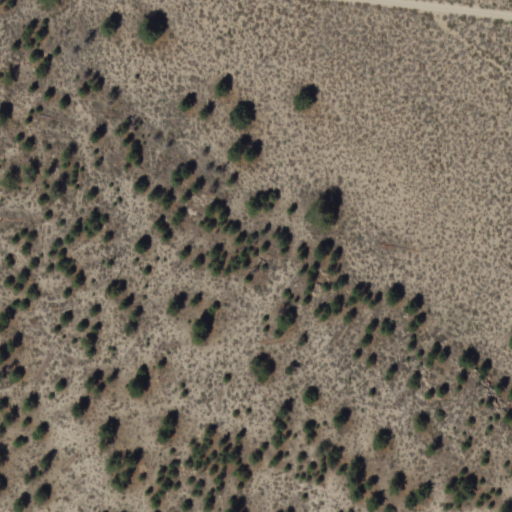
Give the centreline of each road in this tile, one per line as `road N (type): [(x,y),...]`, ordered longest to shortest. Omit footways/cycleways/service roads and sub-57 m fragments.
road 1 (residential): [(511,20),(343,0)]
road 2 (track): [(405,0),(511,77)]
